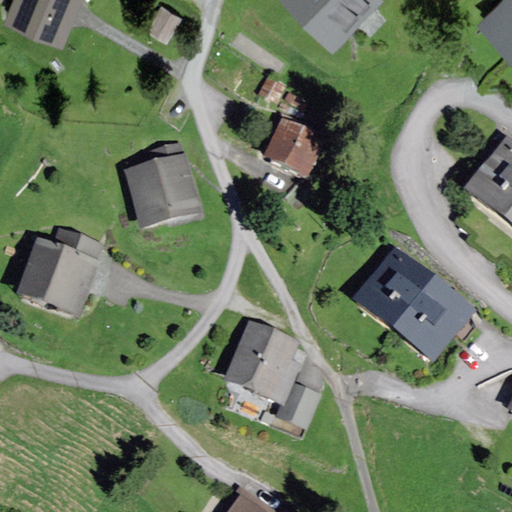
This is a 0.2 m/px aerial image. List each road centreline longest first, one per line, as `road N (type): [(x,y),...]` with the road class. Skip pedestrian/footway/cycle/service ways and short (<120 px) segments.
road 1 (residential): [(338,389),(249,236),(191,84),(213,0)]
road 2 (residential): [(511,303),(428,216),(408,151),(438,95),(480,95),(511,113)]
road 3 (residential): [(338,389),(387,379),(431,397),(511,362)]
road 4 (residential): [(373,511),(338,389)]
